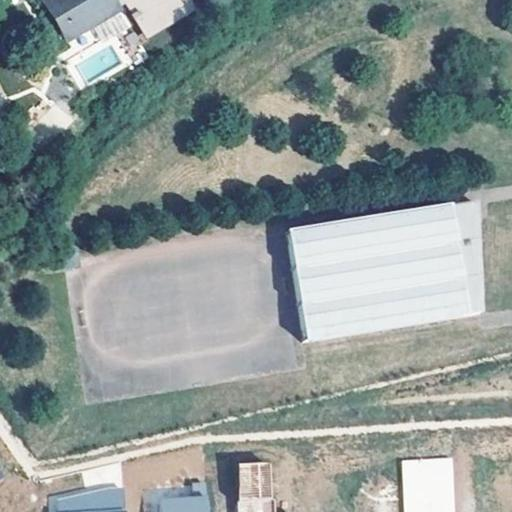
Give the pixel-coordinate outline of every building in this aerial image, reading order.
[(41,0),(63,39),(115,12),(114,10),(126,2),(147,38),(188,13),(180,0),(41,0)] [(466,244),(475,242),(473,202),(460,204),(466,244)] [(466,244),(460,204),(272,234),(304,341),(478,312),(475,242),(466,244)] [(400,446),(401,461),(450,458),(450,443),(400,446)] [(453,511),(450,458),(401,461),(403,511),(453,511)] [(265,465),(232,467),(234,511),(272,511),(271,500),(266,500),(265,465)] [(370,511),(369,475),(310,479),(312,511),(370,511)] [(511,511),(511,478),(475,480),(477,511),(511,511)] [(191,500),(156,502),(157,511),(204,511),(203,484),(191,485),(191,500)] [(105,490),(54,503),(54,511),(121,511),(120,489),(105,490)] [(2,496),(0,497),(0,511),(38,511),(38,508),(13,510),(2,496)]
